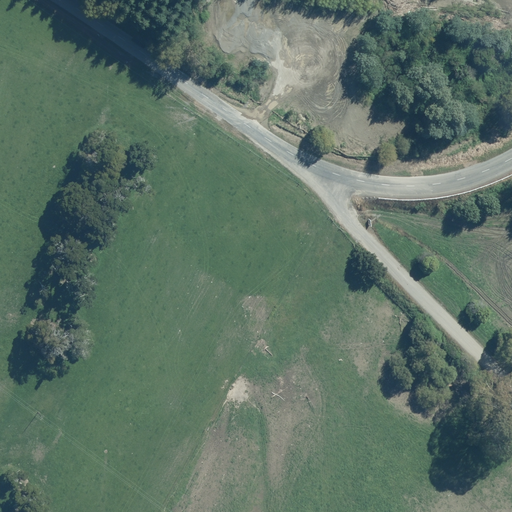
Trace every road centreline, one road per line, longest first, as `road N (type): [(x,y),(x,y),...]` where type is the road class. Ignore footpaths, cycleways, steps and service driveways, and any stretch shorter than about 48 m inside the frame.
road 1 (tertiary): [(511,158),(438,183),(387,185),(330,172),(61,0)]
road 2 (unknown): [(330,172),(359,208),(511,252)]
